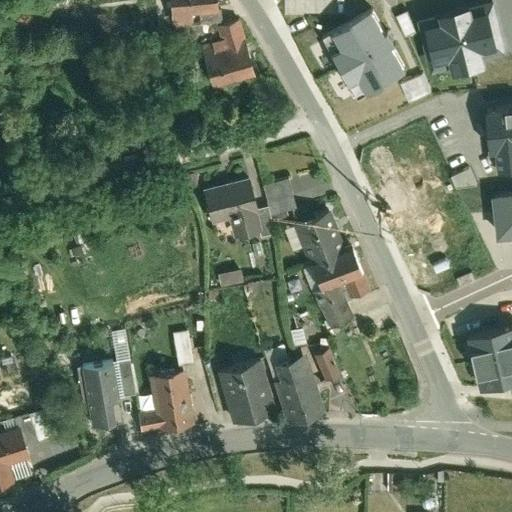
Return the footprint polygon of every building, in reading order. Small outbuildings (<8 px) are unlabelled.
[(210,9),(208,0),(165,0),(168,22),(184,20),(183,12),(210,9)] [(402,71),(371,9),(327,32),(339,56),(334,58),(349,88),(354,85),(358,93),(402,71)] [(495,9),(425,25),(436,71),(454,67),(457,79),(487,72),(485,60),(505,55),(495,9)] [(248,72),(233,18),(211,23),(216,40),(196,46),(207,84),(222,80),(248,72)] [(410,97),(431,88),(424,70),(402,79),(410,97)] [(226,92),(222,80),(207,84),(199,86),(203,98),(226,92)] [(511,109),(489,111),(493,161),(499,160),(500,175),(511,173),(511,109)] [(417,230),(436,221),(407,158),(369,176),(387,215),(406,206),(417,230)] [(249,206),(242,175),(198,186),(206,220),(224,215),(229,235),(255,229),(249,206)] [(261,203),(264,213),(289,207),(282,177),(256,183),(261,203)] [(502,241),(511,239),(511,199),(497,202),(502,241)] [(261,203),(249,206),(255,229),(256,233),(268,230),(264,213),(261,203)] [(366,289),(348,244),(342,247),(325,206),(285,223),(312,289),(308,291),(322,325),(347,314),(341,300),(366,289)] [(237,277),(234,267),(216,273),(220,284),(237,277)] [(511,323),(469,334),(483,391),(511,383),(511,323)] [(196,357),(191,325),(174,327),(179,360),(196,357)] [(285,341),(266,346),(286,421),(325,410),(309,349),(289,354),(285,341)] [(327,347),(315,352),(325,378),(342,372),(336,356),(332,358),(327,347)] [(79,363),(91,422),(116,417),(112,398),(141,392),(132,352),(79,363)] [(261,354),(219,366),(234,417),(276,404),(261,354)] [(199,416),(190,362),(152,369),(158,403),(138,406),(141,425),(199,416)] [(22,420),(28,440),(62,429),(53,401),(15,414),(18,421),(22,420)] [(18,421),(0,427),(0,481),(16,476),(11,462),(33,454),(28,440),(22,420),(18,421)] [(108,447),(127,439),(122,427),(103,434),(108,447)]
